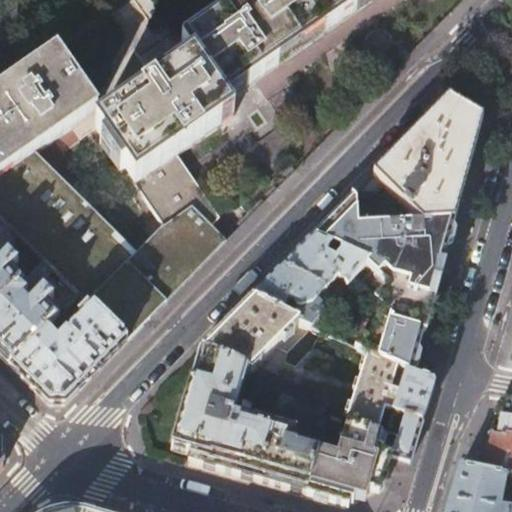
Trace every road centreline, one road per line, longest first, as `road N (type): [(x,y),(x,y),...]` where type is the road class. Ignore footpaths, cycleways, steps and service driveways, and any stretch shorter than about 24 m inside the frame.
road 1 (residential): [(56,458),(498,9)]
road 2 (residential): [(230,511),(56,458)]
road 3 (residential): [(511,201),(459,375)]
road 4 (residential): [(459,375),(419,511)]
